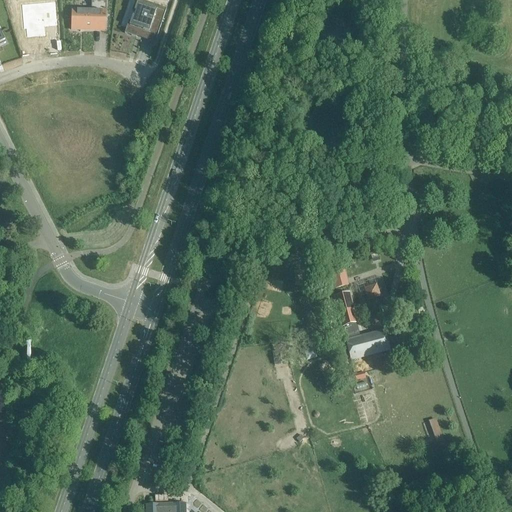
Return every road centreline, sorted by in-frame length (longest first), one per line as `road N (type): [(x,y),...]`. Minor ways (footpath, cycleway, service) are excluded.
road 1 (secondary): [(155,310),(260,0)]
road 2 (secondary): [(234,0),(131,302)]
road 3 (secondary): [(131,302),(60,511)]
road 4 (residential): [(131,302),(68,276),(0,147)]
road 5 (secondary): [(87,511),(155,310)]
road 6 (residential): [(0,79),(83,61),(140,74)]
